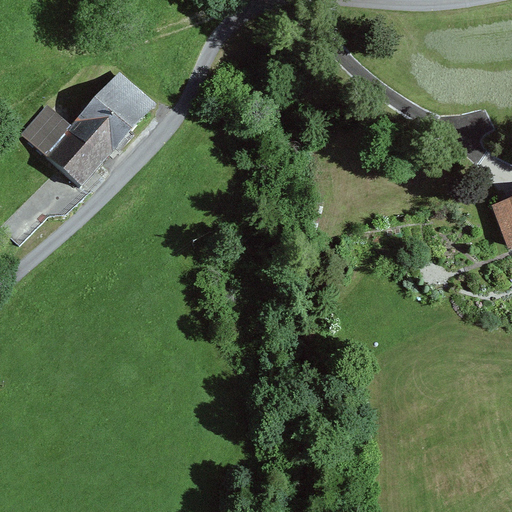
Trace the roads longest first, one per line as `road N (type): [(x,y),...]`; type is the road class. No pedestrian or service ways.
road 1 (unclassified): [(0,291),(174,121),(218,39),(251,10),(287,0)]
road 2 (unclassified): [(307,0),(479,0)]
